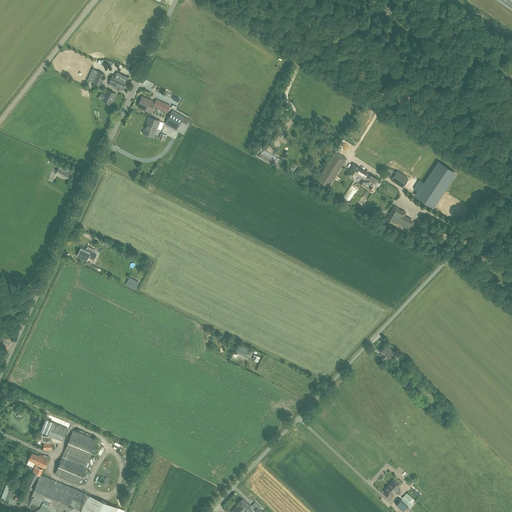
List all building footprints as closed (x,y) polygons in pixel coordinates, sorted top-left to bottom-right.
[(99,85),(105,74),(97,70),(92,81),(99,85)] [(126,81),(113,75),(109,84),(122,90),(126,81)] [(110,105),(110,103),(111,104),(116,94),(107,89),(102,99),(107,102),(106,103),(110,105)] [(156,100),(155,102),(142,97),(138,107),(151,112),(154,106),(168,112),(170,106),(156,100)] [(176,130),(184,117),(173,110),(165,124),(176,130)] [(275,141),(286,123),(289,118),(284,116),(281,120),(271,139),(275,141)] [(154,137),(157,129),(160,121),(149,117),(146,125),(143,133),(154,137)] [(161,133),(159,139),(164,141),(167,135),(161,133)] [(347,158),(335,151),(316,182),(327,189),(347,158)] [(281,164),(277,162),(260,153),(259,157),(279,168),(281,164)] [(353,164),(347,175),(355,179),(358,175),(365,179),(363,181),(369,185),(369,186),(369,187),(369,188),(369,189),(370,190),(371,191),(372,191),(373,190),(374,189),(375,189),(377,184),(379,185),(381,181),(378,180),(368,174),(361,170),(361,169),(353,164)] [(393,177),(396,172),(389,167),(386,172),(393,177)] [(70,173),(58,168),(56,174),(67,179),(70,173)] [(410,179),(397,170),(391,180),(404,188),(410,179)] [(351,199),(357,190),(353,187),(347,197),(351,199)] [(412,221),(404,216),(406,212),(394,206),(385,222),(396,229),(397,228),(405,233),(412,221)] [(94,260),(97,254),(82,247),(77,256),(87,261),(89,257),(94,260)] [(104,271),(96,267),(87,262),(86,262),(85,265),(95,270),(95,269),(103,273),(104,271)] [(139,282),(130,277),(126,284),(135,289),(139,282)] [(245,356),(248,348),(239,343),(236,349),(243,352),(242,354),(245,356)] [(382,349),(380,351),(382,354),(381,356),(384,360),(386,358),(387,359),(389,356),(394,352),(387,345),(382,349)] [(397,368),(391,361),(386,366),(393,372),(397,368)] [(68,428),(53,422),(48,434),(63,440),(68,428)] [(79,484),(97,440),(73,430),(55,474),(79,484)] [(33,467),(35,462),(36,463),(35,464),(44,468),(48,458),(40,454),(39,456),(32,453),(29,460),(27,464),(33,467)] [(33,472),(19,505),(34,511),(33,511),(123,511),(124,510),(118,508),(90,496),(33,472)] [(386,489),(384,492),(390,498),(393,495),(393,494),(400,486),(393,480),(385,488),(386,489)] [(135,491),(138,483),(132,481),(129,489),(135,491)] [(15,494),(13,493),(15,487),(11,485),(6,501),(9,502),(10,498),(13,499),(15,494)] [(412,504),(404,496),(404,497),(396,505),(403,511),(406,508),(407,509),(412,504)] [(245,511),(251,507),(242,499),(237,504),(238,505),(245,511)]
